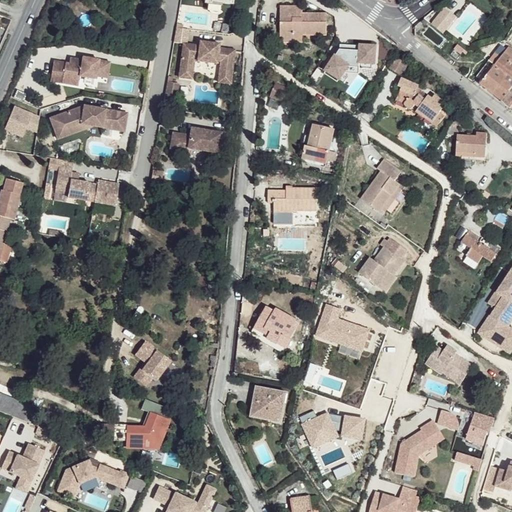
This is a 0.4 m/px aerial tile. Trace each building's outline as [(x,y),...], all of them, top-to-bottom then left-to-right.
[(212,2),(211,4),(211,5),(210,7),(211,9),(212,10),(213,11),(214,11),(216,12),(218,12),(219,11),(220,10),(221,4),(212,2)] [(280,42),(293,43),(293,36),(303,36),(327,36),(326,13),(303,13),(302,5),(280,6),(280,42)] [(445,15),(435,27),(443,33),(453,21),(445,15)] [(181,28),(174,27),(172,41),(184,43),(187,29),(181,28)] [(196,46),(180,43),(175,71),(187,74),(190,58),(193,58),(193,61),(212,64),(213,62),(216,62),(214,78),(226,80),(231,52),(215,49),(208,48),(209,44),(196,42),(196,46)] [(342,77),(347,69),(358,69),(358,65),(373,65),(372,48),(347,48),(347,53),(338,53),(325,74),(338,82),(342,77)] [(495,66),(489,61),(481,70),(487,74),(480,84),(501,101),(511,88),(511,50),(508,48),(495,66)] [(396,57),(390,67),(400,73),(406,63),(396,57)] [(67,65),(52,63),(48,83),(60,85),(61,79),(77,81),(78,78),(94,81),(94,78),(105,80),(108,64),(81,59),(80,62),(68,60),(67,65)] [(402,86),(397,96),(405,100),(404,103),(405,104),(406,106),(407,108),(409,109),(411,109),(413,108),(415,105),(419,107),(417,110),(416,111),(425,118),(427,116),(434,121),(443,109),(442,108),(446,103),(435,95),(432,97),(417,87),(418,85),(402,78),(398,85),(402,86)] [(77,81),(61,79),(60,85),(76,88),(77,81)] [(169,83),(166,82),(163,97),(172,98),(175,83),(169,83)] [(275,83),(269,96),(281,101),(287,87),(275,83)] [(511,88),(501,101),(511,110),(511,109),(511,88)] [(37,128),(39,112),(14,101),(4,124),(22,132),(26,123),(37,128)] [(82,108),(53,118),(58,133),(78,126),(122,133),(125,115),(111,113),(111,118),(102,116),(103,111),(82,108)] [(448,112),(443,109),(434,121),(440,125),(448,112)] [(459,120),(455,119),(447,133),(451,135),(458,135),(459,120)] [(305,146),(304,156),(311,157),(310,161),(327,165),(335,130),(313,125),(308,146),(305,146)] [(190,136),(172,133),(170,151),(187,153),(188,148),(217,153),(221,133),(191,129),(190,136)] [(477,136),(458,135),(457,152),(476,154),(475,158),(486,158),(487,133),(478,132),(477,136)] [(379,167),(359,194),(377,206),(381,202),(381,201),(396,181),(397,180),(392,176),(399,167),(381,155),(376,163),(379,167)] [(71,174),(57,172),(54,192),(67,194),(67,199),(86,202),(86,200),(94,201),(93,204),(115,207),(118,185),(97,182),(96,186),(69,182),(71,174)] [(8,179),(3,191),(22,196),(25,184),(8,179)] [(401,185),(396,181),(381,201),(386,205),(401,185)] [(269,190),(269,199),(275,199),(274,202),(275,214),(293,214),(293,211),(300,211),(317,211),(317,189),(293,188),(293,190),(287,190),(269,190)] [(2,191),(0,198),(0,201),(20,208),(23,197),(22,196),(3,191),(2,191)] [(20,208),(0,201),(0,216),(12,220),(16,221),(20,208)] [(482,220),(491,226),(494,221),(504,227),(508,219),(490,208),(482,220)] [(12,220),(0,216),(0,229),(6,231),(8,231),(12,220)] [(494,221),(491,226),(501,231),(504,227),(494,221)] [(466,256),(467,257),(477,264),(483,257),(490,262),(495,254),(467,234),(462,242),(471,249),(466,256)] [(388,271),(392,274),(402,260),(400,259),(407,250),(389,237),(386,241),(382,239),(379,244),(384,247),(373,260),(369,257),(358,273),(378,286),(388,271)] [(11,247),(4,245),(0,256),(0,261),(5,263),(11,247)] [(477,264),(467,257),(463,262),(473,269),(477,264)] [(396,276),(392,274),(388,271),(378,286),(385,291),(396,276)] [(497,292),(489,304),(493,306),(495,306),(498,307),(496,310),(492,317),(491,316),(480,332),(503,348),(511,336),(502,330),(505,326),(507,327),(511,319),(511,271),(498,292),(497,292)] [(361,297),(357,305),(365,309),(369,301),(361,297)] [(341,344),(362,351),(369,331),(337,320),(341,310),(327,305),(316,335),(323,338),(323,339),(340,345),(341,344)] [(266,307),(254,329),(268,337),(267,339),(277,344),(283,336),(290,340),(297,330),(293,328),(297,322),(297,320),(276,308),(275,311),(266,307)] [(505,326),(502,330),(511,336),(503,348),(510,352),(511,349),(511,330),(507,327),(505,326)] [(268,337),(254,329),(252,332),(260,337),(258,340),(283,353),(290,340),(283,336),(277,344),(267,339),(268,337)] [(173,362),(147,344),(137,356),(148,364),(137,380),(149,389),(155,379),(159,383),(173,362)] [(359,361),(362,351),(341,344),(340,345),(338,353),(359,361)] [(435,346),(427,358),(444,368),(441,373),(459,384),(472,364),(457,355),(455,359),(452,357),(454,353),(455,351),(446,344),(442,350),(435,346)] [(444,368),(427,358),(423,364),(440,374),(441,373),(444,368)] [(251,417),(261,420),(263,413),(283,416),(287,393),(257,387),(251,417)] [(38,411),(0,395),(0,411),(13,416),(33,424),(38,411)] [(144,426),(115,426),(114,440),(126,440),(126,449),(160,451),(175,411),(146,399),(142,410),(149,413),(144,426)] [(331,421),(328,415),(318,420),(314,412),(300,418),(313,449),(333,439),(335,431),(343,432),(343,437),(361,440),(365,421),(346,418),(345,424),(331,421)] [(439,424),(452,429),(455,417),(451,414),(443,412),(439,424)] [(263,413),(261,420),(281,423),(283,416),(263,413)] [(495,419),(475,413),(471,426),(488,432),(491,433),(495,419)] [(346,418),(328,415),(331,421),(345,424),(346,418)] [(455,417),(452,429),(459,431),(460,427),(459,423),(458,420),(455,417)] [(440,431),(433,421),(421,429),(422,431),(402,445),(396,474),(415,478),(419,456),(433,447),(428,440),(440,431)] [(491,434),(491,433),(488,432),(471,426),(467,440),(483,446),(488,433),(491,434)] [(445,439),(440,431),(428,440),(433,447),(445,439)] [(8,451),(1,468),(20,476),(30,481),(43,451),(28,444),(22,457),(8,451)] [(465,463),(467,456),(458,453),(456,461),(465,463)] [(482,460),(467,456),(465,463),(475,466),(474,470),(479,471),(482,460)] [(100,482),(122,490),(127,477),(118,474),(118,476),(98,468),(96,472),(89,470),(88,465),(66,474),(58,494),(74,500),(79,486),(94,480),(96,477),(101,479),(100,482)] [(511,468),(510,467),(507,473),(500,471),(494,488),(511,493),(511,490),(511,489),(511,468)] [(494,488),(500,471),(491,468),(486,485),(494,488)] [(30,481),(20,476),(15,488),(24,492),(30,481)] [(157,489),(151,501),(167,508),(165,511),(204,511),(213,491),(204,487),(196,506),(173,495),(173,496),(157,489)] [(369,511),(422,511),(426,502),(420,500),(415,498),(417,492),(403,487),(399,500),(375,493),(369,511)] [(25,508),(31,510),(38,494),(33,492),(25,508)] [(291,499),(292,511),(312,511),(310,496),(291,499)]
